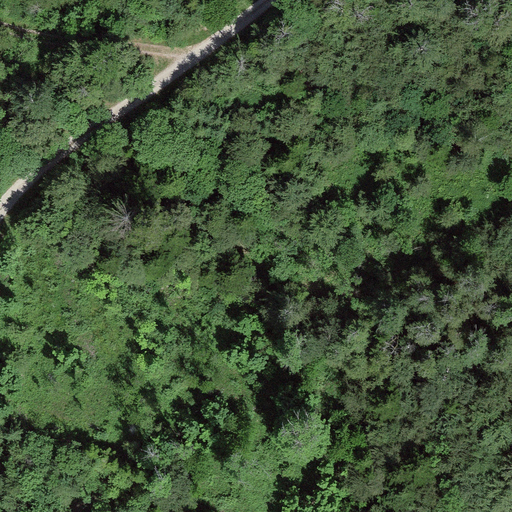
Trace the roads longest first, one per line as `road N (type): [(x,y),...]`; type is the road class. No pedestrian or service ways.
road 1 (track): [(278,0),(38,172),(0,215)]
road 2 (track): [(203,56),(111,56),(0,25)]
